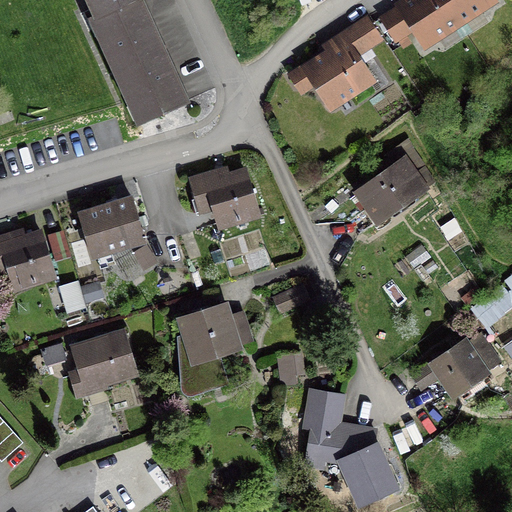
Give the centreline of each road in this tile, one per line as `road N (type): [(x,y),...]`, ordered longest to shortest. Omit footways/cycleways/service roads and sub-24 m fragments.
road 1 (residential): [(252,126),(389,429)]
road 2 (residential): [(0,200),(252,126)]
road 3 (residential): [(234,94),(345,0)]
